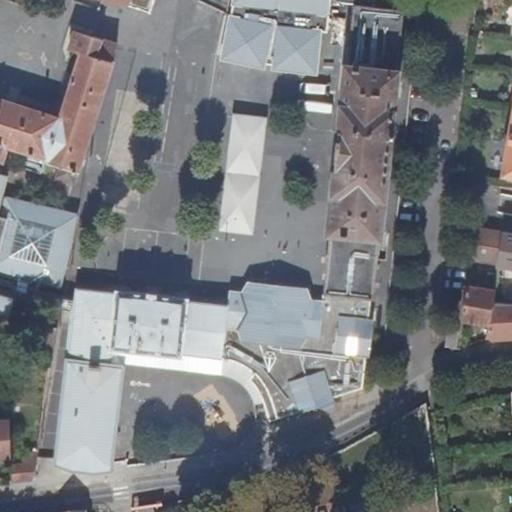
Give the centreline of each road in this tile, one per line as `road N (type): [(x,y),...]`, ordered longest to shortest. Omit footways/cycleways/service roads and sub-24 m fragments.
road 1 (residential): [(0,510),(151,491),(486,363),(511,363)]
road 2 (unknown): [(424,386),(416,299),(435,182),(511,205)]
